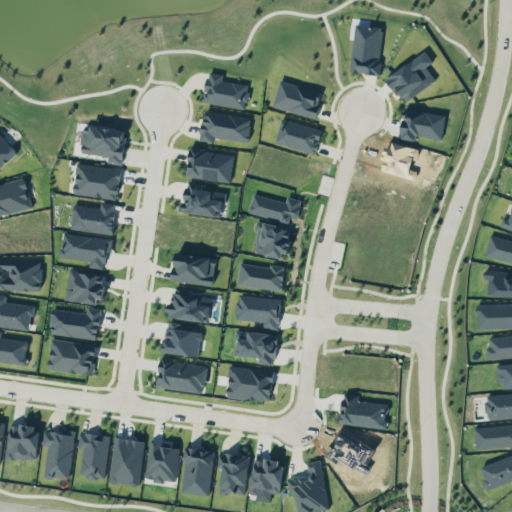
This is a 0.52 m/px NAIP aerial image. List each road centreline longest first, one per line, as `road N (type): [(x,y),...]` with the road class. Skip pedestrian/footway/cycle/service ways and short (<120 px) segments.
road 1 (tertiary): [(511,0),(499,92),(431,310),(430,511)]
road 2 (residential): [(305,426),(324,249),(368,102)]
road 3 (residential): [(0,382),(305,426)]
road 4 (residential): [(125,400),(169,99)]
